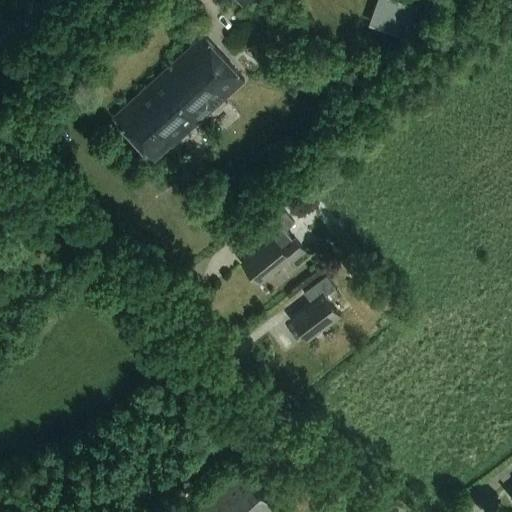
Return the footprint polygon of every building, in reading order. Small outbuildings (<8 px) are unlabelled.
[(396,0),(376,0),(372,14),(391,21),(387,31),(407,38),(417,7),(398,1),(396,0)] [(245,81),(204,36),(114,117),(154,160),(170,145),(172,147),(245,81)] [(282,68),(268,71),(272,85),(280,83),(279,79),(285,78),(282,68)] [(304,195),(290,206),(298,216),(312,205),(304,195)] [(276,220),(284,231),(294,223),(285,212),(276,220)] [(274,219),(252,237),(260,246),(240,262),(259,284),(289,259),(292,264),(306,252),(302,248),(294,238),(291,240),(290,238),(274,219)] [(349,272),(359,265),(349,251),(338,259),(349,272)] [(334,288),(325,276),(302,292),(310,302),(289,317),(306,340),(338,316),(324,296),(334,288)] [(268,511),(275,506),(243,473),(233,483),(231,480),(213,497),(212,495),(194,511),(268,511)]
